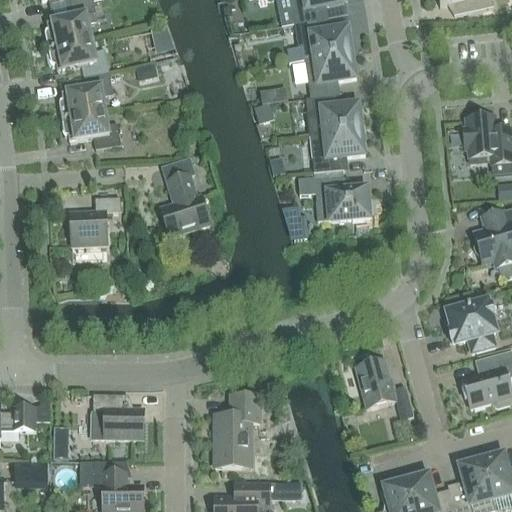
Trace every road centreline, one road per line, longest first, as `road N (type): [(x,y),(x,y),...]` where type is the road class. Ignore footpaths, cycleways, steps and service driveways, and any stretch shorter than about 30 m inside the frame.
road 1 (residential): [(16,374),(0,133)]
road 2 (residential): [(174,371),(401,297)]
road 3 (residential): [(401,297),(420,263),(407,123),(420,86)]
road 4 (residential): [(441,454),(401,297)]
road 5 (residential): [(16,374),(174,371)]
road 6 (residential): [(174,371),(176,511)]
